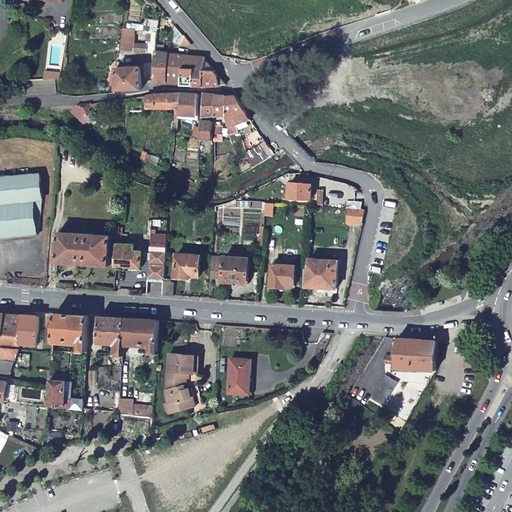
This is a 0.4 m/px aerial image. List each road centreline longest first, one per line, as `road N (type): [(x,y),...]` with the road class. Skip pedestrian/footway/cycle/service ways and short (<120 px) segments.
road 1 (primary): [(0,295),(348,322)]
road 2 (residential): [(348,322),(374,199),(370,182),(303,163),(267,131),(236,84)]
road 3 (residential): [(0,107),(236,84)]
road 4 (unclassified): [(230,77),(298,44),(435,0)]
road 5 (motorway): [(509,347),(424,511)]
road 6 (track): [(0,489),(149,432)]
road 7 (motorway): [(448,511),(511,390)]
